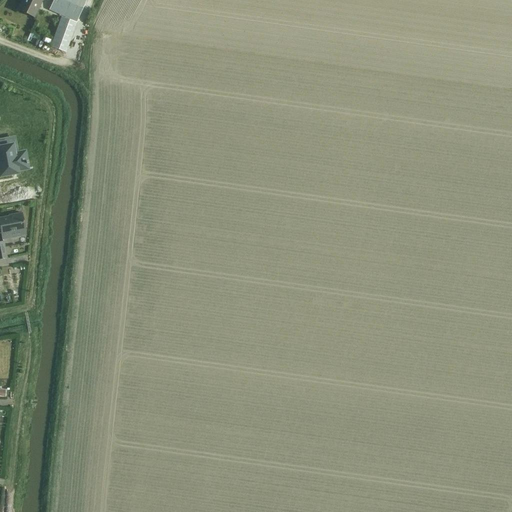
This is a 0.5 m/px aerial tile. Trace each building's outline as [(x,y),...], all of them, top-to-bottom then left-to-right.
[(40,0),(22,0),(18,9),(33,17),(40,0)] [(85,0),(52,0),(50,7),(77,19),(85,0)] [(61,17),(50,47),(65,52),(76,23),(61,17)] [(4,141),(0,141),(0,177),(17,174),(16,171),(23,170),(24,170),(32,169),(32,167),(27,168),(27,166),(28,165),(27,161),(26,161),(24,152),(16,154),(14,144),(5,146),(4,141)] [(8,217),(0,218),(0,228),(1,234),(10,233),(11,239),(26,237),(25,230),(22,213),(8,216),(8,217)]
